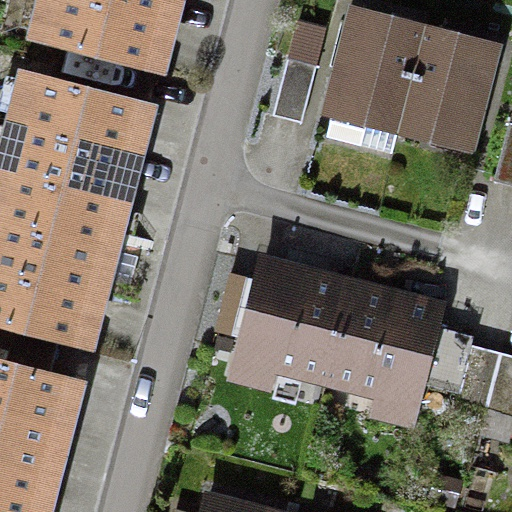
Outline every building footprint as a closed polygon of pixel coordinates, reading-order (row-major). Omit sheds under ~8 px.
[(150,69),(163,21),(83,0),(50,0),(40,40),(150,69)] [(83,0),(163,21),(173,23),(178,0),(83,0)] [(399,122),(424,26),(360,10),(329,130),(393,146),(399,122)] [(326,32),(297,25),(272,116),(300,124),(326,32)] [(424,26),(399,122),(470,141),(495,45),(424,26)] [(32,74),(20,124),(129,152),(142,103),(32,74)] [(511,118),(494,180),(511,185),(511,118)] [(20,124),(7,171),(116,199),(129,152),(20,124)] [(7,171),(0,198),(0,221),(104,248),(116,199),(7,171)] [(0,221),(0,272),(92,295),(104,248),(0,221)] [(239,371),(324,393),(353,281),(268,259),(239,371)] [(102,298),(92,295),(0,272),(0,324),(59,339),(90,347),(102,298)] [(451,306),(353,281),(324,393),(422,418),(451,306)] [(59,339),(0,324),(0,358),(51,371),(59,339)] [(487,411),(502,353),(471,345),(456,403),(487,411)] [(511,416),(511,355),(502,353),(487,411),(511,417),(511,416)] [(0,411),(63,428),(76,378),(51,371),(0,358),(0,411)] [(0,411),(0,462),(50,475),(63,428),(0,411)] [(0,462),(0,511),(40,511),(50,475),(0,462)] [(212,511),(279,511),(218,495),(212,511)]
